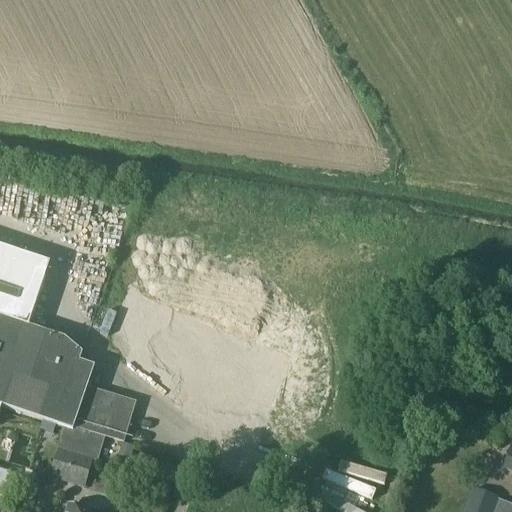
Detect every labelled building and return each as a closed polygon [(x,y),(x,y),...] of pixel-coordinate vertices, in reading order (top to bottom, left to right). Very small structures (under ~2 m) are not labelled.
[(82,212),(113,213),(114,196),(82,195),(82,212)] [(136,224),(139,209),(128,207),(125,221),(136,224)] [(118,323),(139,268),(112,258),(91,313),(118,323)] [(32,379),(48,336),(29,329),(46,282),(0,265),(0,412),(1,409),(0,408),(0,404),(12,372),(32,379)] [(0,404),(0,408),(1,409),(2,408),(43,423),(73,434),(74,429),(105,438),(122,443),(136,405),(87,390),(95,370),(96,370),(97,367),(64,342),(48,336),(32,379),(12,372),(0,404)] [(73,434),(43,423),(40,431),(61,438),(49,479),(85,490),(93,462),(98,463),(105,438),(74,429),(73,434)] [(511,511),(511,438),(501,471),(511,474),(511,503),(468,489),(460,511),(511,511)]
